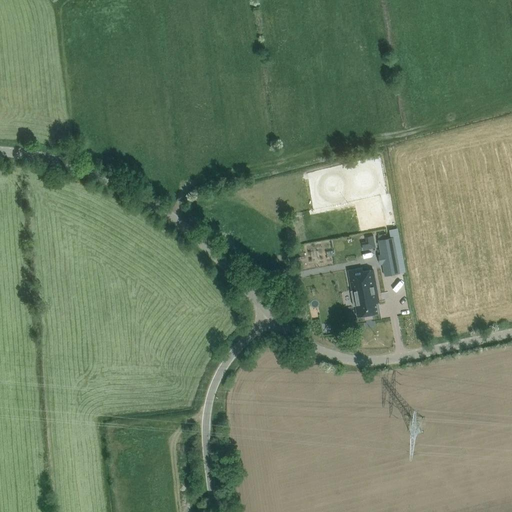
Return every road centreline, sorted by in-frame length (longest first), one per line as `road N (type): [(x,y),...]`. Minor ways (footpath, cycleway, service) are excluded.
road 1 (tertiary): [(268,314),(167,215),(71,166),(0,151)]
road 2 (tertiary): [(268,314),(302,340),(356,360),(511,334)]
road 3 (unclassified): [(213,511),(207,401),(228,359),(268,314)]
